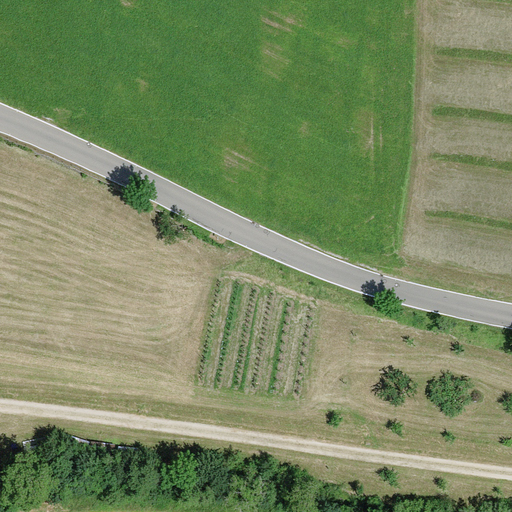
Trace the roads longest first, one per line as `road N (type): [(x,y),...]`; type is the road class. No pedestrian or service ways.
road 1 (tertiary): [(511,313),(313,263),(0,120)]
road 2 (track): [(511,470),(0,402)]
